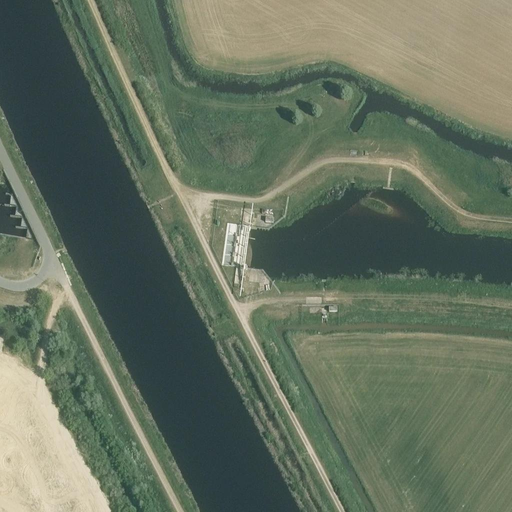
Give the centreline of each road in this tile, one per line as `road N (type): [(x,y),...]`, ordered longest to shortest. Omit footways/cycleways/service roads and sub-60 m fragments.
road 1 (track): [(511,223),(458,214),(402,162),(327,156),(256,202),(186,191)]
road 2 (track): [(343,511),(186,191)]
road 3 (track): [(242,318),(286,298),(511,307)]
road 4 (track): [(68,291),(183,511)]
road 5 (track): [(186,191),(91,0)]
road 6 (unclassified): [(0,149),(56,268)]
